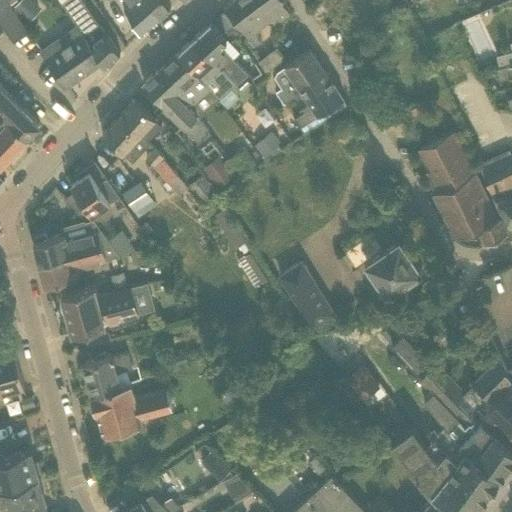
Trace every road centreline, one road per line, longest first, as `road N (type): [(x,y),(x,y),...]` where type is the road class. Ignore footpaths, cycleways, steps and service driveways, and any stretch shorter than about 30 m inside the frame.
road 1 (residential): [(295,0),(456,252),(511,251)]
road 2 (residential): [(91,511),(0,212)]
road 3 (residential): [(0,212),(149,47),(207,0)]
